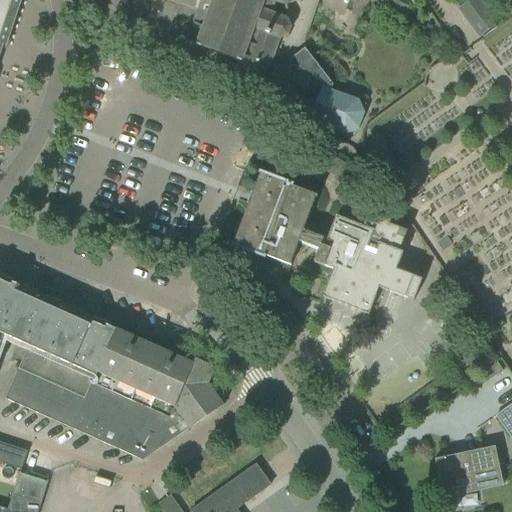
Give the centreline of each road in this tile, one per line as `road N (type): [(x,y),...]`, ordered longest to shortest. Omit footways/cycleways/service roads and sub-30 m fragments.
road 1 (residential): [(269,390),(222,336),(172,306),(0,237)]
road 2 (residential): [(0,435),(143,484),(269,390)]
road 3 (unknown): [(324,144),(222,336)]
road 4 (tertiary): [(0,192),(30,153),(57,87),(59,0)]
road 5 (residential): [(351,511),(269,390)]
